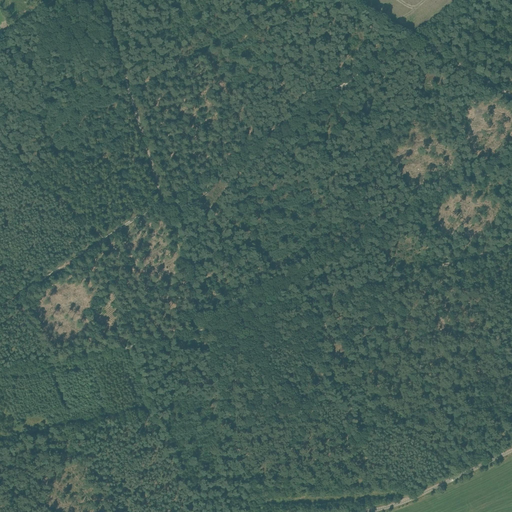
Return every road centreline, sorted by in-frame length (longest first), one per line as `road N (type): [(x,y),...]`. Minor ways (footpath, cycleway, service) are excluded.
road 1 (track): [(511,95),(414,37),(163,200)]
road 2 (track): [(511,246),(202,326)]
road 3 (track): [(163,200),(100,0)]
road 4 (track): [(202,326),(0,372)]
road 5 (track): [(163,200),(0,306)]
road 6 (unclassified): [(359,511),(396,505),(511,450)]
road 7 (track): [(202,326),(163,200)]
